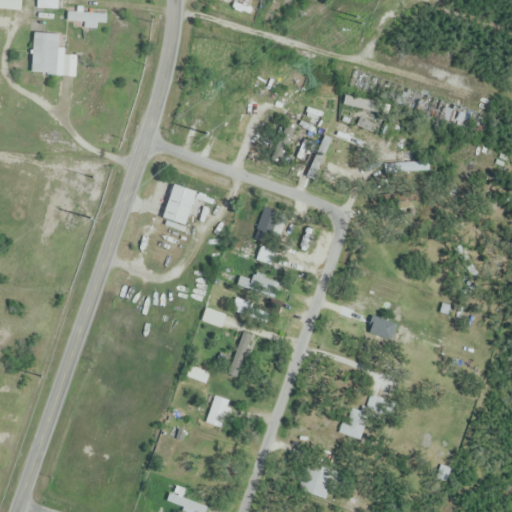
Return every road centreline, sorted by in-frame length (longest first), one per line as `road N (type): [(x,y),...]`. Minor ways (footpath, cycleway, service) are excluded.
road 1 (tertiary): [(181,0),(157,115),(18,511)]
road 2 (residential): [(241,511),(337,220)]
road 3 (residential): [(147,145),(331,209),(337,220)]
